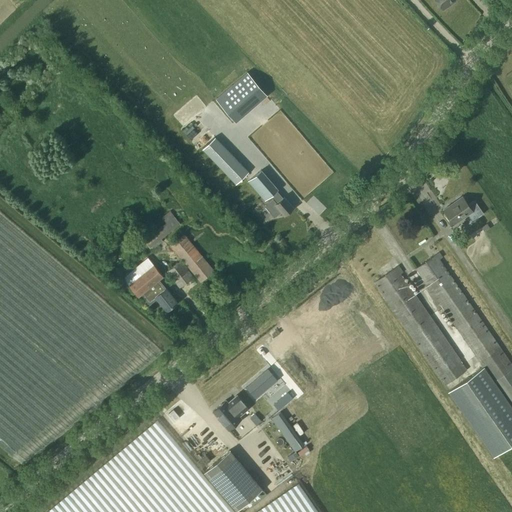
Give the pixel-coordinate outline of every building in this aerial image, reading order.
[(436,0),(443,9),(452,3),(450,2),(452,0),(436,0)] [(247,72),(216,99),(236,122),(267,95),(247,72)] [(248,173),(214,138),(202,150),(236,185),(248,173)] [(273,165),(297,194),(316,178),(292,149),(273,165)] [(264,206),(274,217),(281,212),(284,215),(293,207),(284,196),(281,199),(275,191),(278,188),(261,170),(248,181),(264,200),(267,198),(269,202),(264,206)] [(474,200),(468,204),(464,198),(453,205),(452,203),(444,209),(453,222),(460,218),(461,219),(468,214),(472,221),(484,213),(474,200)] [(180,224),(170,211),(162,218),(166,223),(144,240),(150,248),(180,224)] [(214,270),(185,234),(171,245),(201,282),(214,270)] [(443,257),(440,252),(416,269),(484,366),(448,391),(493,457),(511,443),(511,364),(501,348),(439,259),(443,257)] [(194,277),(181,260),(167,271),(179,288),(194,277)] [(163,276),(154,265),(129,285),(138,296),(142,292),(150,302),(156,297),(167,310),(177,302),(166,288),(164,289),(157,280),(163,276)] [(403,272),(398,265),(374,282),(445,385),(467,369),(401,273),(403,272)] [(268,369),(246,387),(255,398),(277,380),(268,369)] [(293,398),(288,393),(274,405),(278,410),(293,398)] [(213,411),(228,429),(241,418),(239,416),(248,408),(237,395),(228,403),(226,400),(213,411)] [(175,421),(179,417),(174,409),(169,414),(175,421)] [(281,412),(271,418),(295,452),(304,445),(281,412)] [(251,418),(256,424),(260,421),(255,414),(251,418)] [(160,420),(41,511),(100,511),(99,511),(104,504),(106,502),(112,489),(128,476),(132,480),(132,479),(154,473),(155,471),(159,470),(158,468),(160,462),(158,459),(162,449),(171,446),(170,445),(181,450),(179,443),(160,420)] [(262,489),(229,450),(204,471),(237,510),(262,489)]
